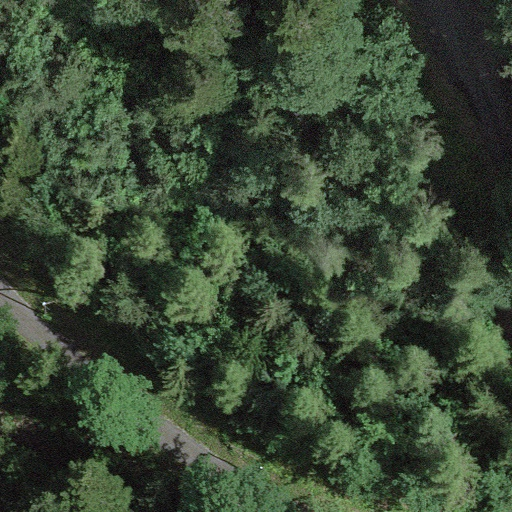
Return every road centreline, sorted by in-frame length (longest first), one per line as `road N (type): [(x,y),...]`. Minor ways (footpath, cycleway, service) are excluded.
road 1 (track): [(294,511),(74,363),(0,292)]
road 2 (track): [(446,0),(511,156)]
